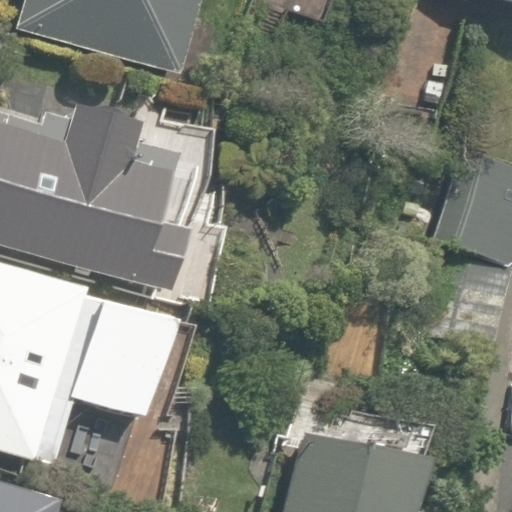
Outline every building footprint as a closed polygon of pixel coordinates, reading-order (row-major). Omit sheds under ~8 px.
[(15,0),(5,35),(165,81),(188,0),(15,0)] [(322,0),(269,0),(267,6),(312,25),(322,0)] [(511,0),(466,0),(511,13),(511,0)] [(173,225),(154,219),(171,159),(121,145),(128,122),(66,105),(59,127),(0,110),(0,264),(79,287),(131,302),(150,307),(173,225)] [(511,222),(511,166),(469,155),(443,252),(500,267),(511,222)] [(0,460),(45,473),(66,398),(126,416),(157,309),(150,307),(131,302),(79,287),(0,264),(0,460)] [(388,511),(402,456),(296,430),(275,511),(388,511)] [(0,511),(45,511),(50,496),(0,482),(0,511)]
